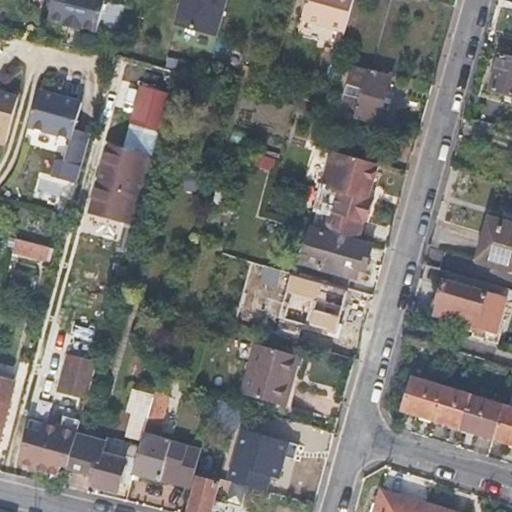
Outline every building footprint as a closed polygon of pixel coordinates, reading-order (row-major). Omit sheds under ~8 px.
[(119,37),(126,7),(108,2),(108,0),(47,0),(46,7),(53,13),(51,22),(67,26),(67,28),(83,32),(84,31),(100,35),(100,33),(119,37)] [(223,34),(231,0),(186,0),(181,23),(223,34)] [(305,0),(301,19),(345,31),(353,0),(305,0)] [(511,50),(502,48),(491,89),(511,94),(511,50)] [(358,116),(378,121),(391,78),(356,67),(346,100),(362,105),(358,116)] [(131,122),(162,129),(170,91),(138,85),(131,122)] [(86,102),(41,90),(30,128),(55,135),(55,132),(73,136),(66,163),(59,162),(55,177),(80,183),(93,135),(79,131),(86,102)] [(0,145),(7,147),(20,98),(0,92),(0,145)] [(295,106),(322,113),(326,100),(294,92),(290,105),(295,106)] [(105,147),(92,213),(136,222),(153,134),(141,132),(137,154),(105,147)] [(368,144),(364,159),(377,162),(390,166),(394,152),(368,144)] [(364,159),(330,149),(319,187),(323,188),(318,206),(325,208),(319,226),(360,238),(366,221),(370,222),(381,185),(372,182),(377,162),(364,159)] [(511,225),(491,219),(479,263),(511,272),(511,225)] [(360,270),(362,261),(369,262),(373,245),(312,228),(302,264),(358,279),(360,270)] [(47,262),(51,247),(18,239),(15,254),(47,262)] [(366,271),(369,262),(362,261),(360,270),(366,271)] [(293,274),(265,265),(260,285),(288,293),(293,274)] [(505,299),(444,281),(438,304),(440,304),(437,316),(475,327),(471,342),(491,348),(505,299)] [(315,291),(304,333),(335,341),(346,300),(315,291)] [(257,345),(244,394),(286,407),(291,388),(287,387),(296,355),(257,345)] [(61,392),(87,400),(98,362),(71,354),(61,392)] [(0,372),(0,381),(14,385),(16,377),(0,372)] [(511,407),(413,376),(403,409),(511,442),(511,407)] [(0,439),(14,385),(0,381),(0,439)] [(150,415),(156,393),(136,388),(129,409),(150,415)] [(141,448),(134,471),(162,478),(172,442),(158,438),(170,396),(156,392),(156,393),(150,415),(141,448)] [(243,407),(216,399),(210,418),(238,426),(243,407)] [(61,438),(63,428),(46,423),(43,434),(29,430),(23,452),(38,457),(35,469),(59,476),(63,463),(69,464),(74,446),(75,443),(61,438)] [(61,438),(75,443),(78,432),(63,428),(61,438)] [(243,435),(230,481),(241,484),(254,488),(265,491),(270,475),(278,478),(284,457),(295,460),(299,445),(265,435),(263,441),(243,435)] [(201,450),(172,442),(162,478),(191,486),(201,450)] [(126,460),(74,446),(69,464),(69,468),(95,475),(93,484),(119,491),(121,481),(131,483),(134,471),(141,448),(130,445),(126,460)] [(188,511),(211,511),(220,484),(212,482),(214,476),(200,472),(188,511)] [(254,488),(241,484),(238,495),(269,504),(272,493),(265,491),(254,488)] [(450,511),(382,491),(375,511),(450,511)]
